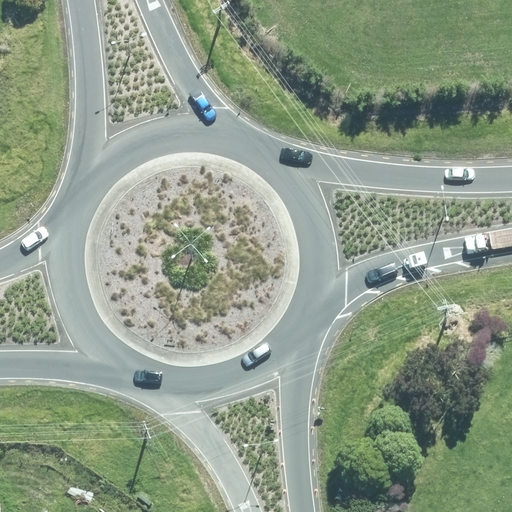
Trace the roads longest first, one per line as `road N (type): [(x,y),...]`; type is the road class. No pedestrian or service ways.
road 1 (secondary): [(274,157),(397,175),(511,176)]
road 2 (secondary): [(511,241),(436,253),(311,298)]
road 3 (secondary): [(90,176),(79,0)]
road 4 (tertiary): [(295,336),(300,511)]
road 5 (tertiary): [(247,511),(225,463),(157,386)]
road 6 (secondary): [(146,0),(223,133)]
road 7 (secondary): [(295,336),(230,378),(157,386)]
road 8 (secondary): [(274,157),(310,223),(311,298)]
road 9 (secondary): [(112,366),(70,302),(66,232)]
road 10 (secondary): [(90,176),(149,139),(223,133)]
